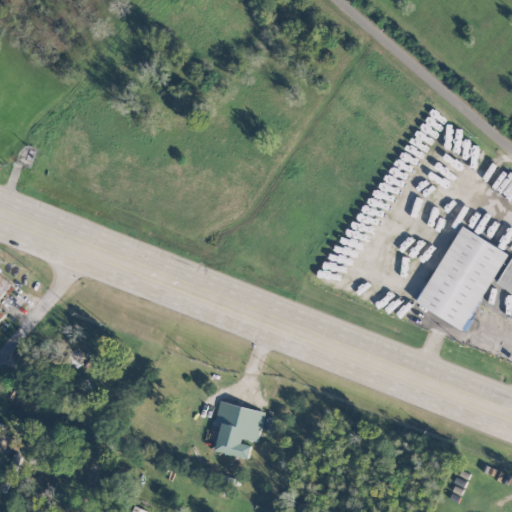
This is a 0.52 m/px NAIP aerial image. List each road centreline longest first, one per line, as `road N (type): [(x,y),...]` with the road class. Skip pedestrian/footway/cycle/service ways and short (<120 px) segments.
road 1 (primary): [(0,214),(511,415)]
road 2 (residential): [(511,146),(341,0)]
road 3 (residential): [(0,358),(86,249)]
